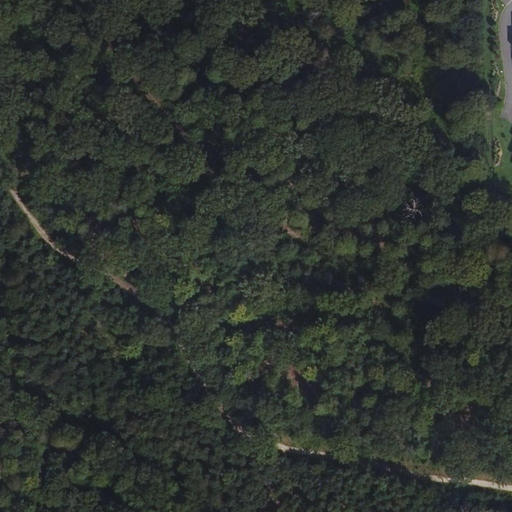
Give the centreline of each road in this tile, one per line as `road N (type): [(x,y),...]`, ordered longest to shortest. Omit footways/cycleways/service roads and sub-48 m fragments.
road 1 (track): [(139,296),(172,325),(205,392),(242,430),(287,450),(511,487)]
road 2 (track): [(0,171),(33,222),(71,256),(139,296)]
